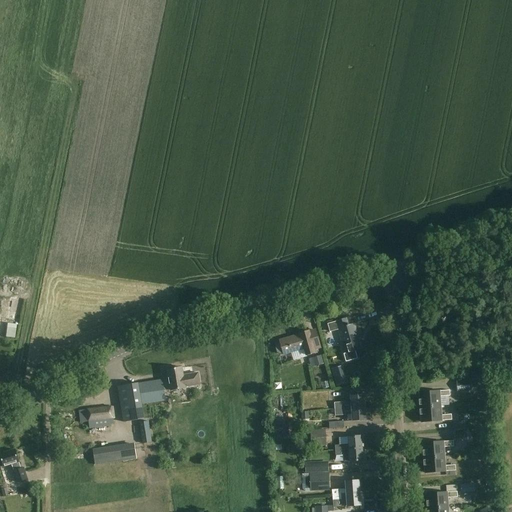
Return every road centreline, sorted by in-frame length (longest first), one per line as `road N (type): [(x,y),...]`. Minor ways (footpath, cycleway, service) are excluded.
road 1 (tertiary): [(47,389),(165,332),(390,272)]
road 2 (residential): [(405,511),(390,272)]
road 3 (tertiary): [(390,272),(511,230)]
road 4 (residential): [(47,511),(47,389)]
